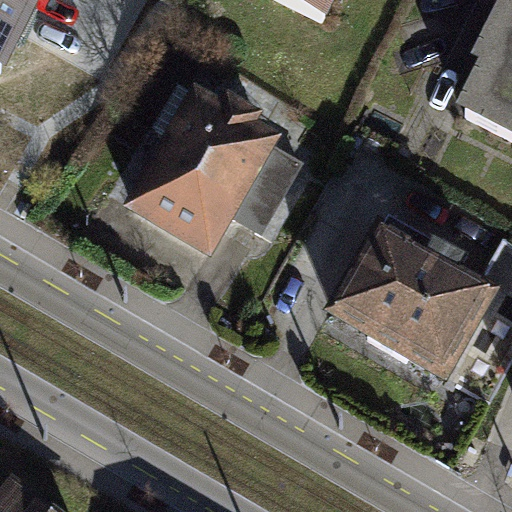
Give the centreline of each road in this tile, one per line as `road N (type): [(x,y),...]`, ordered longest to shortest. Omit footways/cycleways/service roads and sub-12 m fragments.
road 1 (secondary): [(424,511),(0,262)]
road 2 (secondary): [(0,377),(222,511)]
